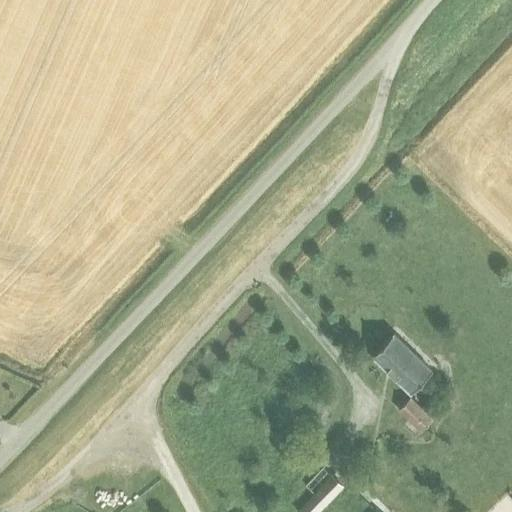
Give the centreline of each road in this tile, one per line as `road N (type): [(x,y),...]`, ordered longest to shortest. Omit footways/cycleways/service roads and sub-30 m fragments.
road 1 (unclassified): [(12,511),(117,425),(347,175),(378,118),(393,41)]
road 2 (unclassified): [(0,456),(393,41)]
